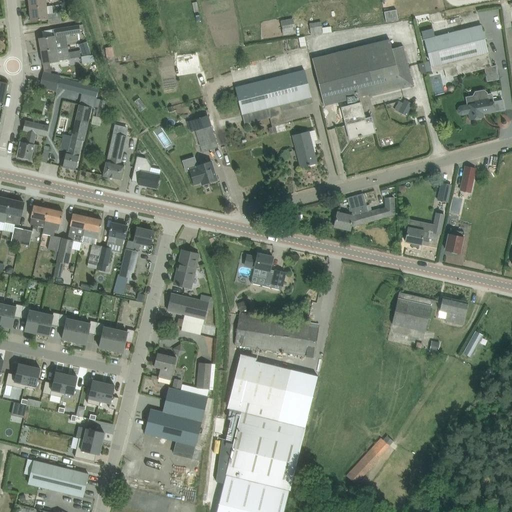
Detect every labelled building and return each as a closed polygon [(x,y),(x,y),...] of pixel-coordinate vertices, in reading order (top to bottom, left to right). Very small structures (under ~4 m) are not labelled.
[(45,5),(30,6),(32,21),(56,19),(55,13),(46,14),(45,5)] [(384,12),(386,22),(399,20),(397,10),(384,12)] [(282,27),(295,25),(294,18),(281,20),(282,27)] [(310,22),(311,34),(324,32),(323,21),(310,22)] [(41,51),(67,47),(66,36),(80,33),(79,25),(52,30),(53,37),(39,39),(41,51)] [(488,53),(488,52),(484,38),(480,25),(424,39),(429,62),(424,63),(427,74),(445,70),(447,78),(491,67),(488,53)] [(301,49),(307,48),(305,36),(299,38),(301,49)] [(324,107),(346,101),(347,106),(340,108),(349,140),(375,133),(371,117),(365,119),(361,102),(358,103),(357,98),(369,95),(370,97),(413,86),(403,46),(391,49),(389,39),(312,59),(324,107)] [(79,44),(83,56),(91,54),(87,42),(79,44)] [(67,47),(41,51),(43,64),(70,59),(67,47)] [(82,64),(92,63),(95,62),(93,55),(90,56),(90,55),(81,57),(82,64)] [(51,73),(50,63),(43,64),(44,72),(51,73)] [(490,70),(490,80),(499,80),(498,69),(490,70)] [(312,103),(304,70),(235,88),(244,125),(269,118),(272,127),(276,126),(285,124),(281,111),(312,103)] [(43,73),(42,80),(58,84),(59,77),(43,73)] [(0,102),(4,104),(8,83),(0,81),(0,102)] [(63,89),(82,93),(97,97),(99,89),(65,81),(63,89)] [(484,118),(483,114),(496,112),(493,97),(488,98),(487,93),(484,90),(475,92),(473,96),(466,97),(467,105),(460,106),(458,109),(459,113),(462,115),(473,113),(474,120),(484,118)] [(79,105),(92,108),(95,109),(95,107),(97,99),(97,97),(82,93),(82,94),(79,105)] [(405,100),(401,106),(410,110),(413,104),(405,100)] [(66,151),(63,167),(76,170),(79,157),(83,141),(85,141),(92,108),(79,105),(68,151),(66,151)] [(38,146),(33,145),(36,134),(47,137),(49,126),(25,121),(23,131),(28,132),(25,143),(21,142),(17,157),(31,160),(32,154),(36,155),(38,146)] [(114,134),(125,136),(127,128),(116,125),(114,134)] [(218,147),(210,125),(195,131),(203,152),(218,147)] [(297,158),(299,157),(301,167),(308,165),(310,165),(315,163),(312,154),(315,153),(309,131),(291,136),(297,158)] [(121,180),(124,166),(121,165),(127,136),(125,136),(114,134),(113,133),(106,166),(103,176),(121,180)] [(47,162),(51,146),(45,145),(41,160),(47,162)] [(147,158),(138,156),(132,180),(139,182),(139,184),(157,188),(160,175),(150,173),(152,166),(147,158)] [(207,181),(208,183),(217,180),(212,162),(196,166),(197,167),(190,169),(195,185),(207,181)] [(461,190),(471,192),(475,169),(466,167),(461,190)] [(438,200),(448,202),(451,185),(441,183),(438,200)] [(368,212),(363,194),(363,193),(347,198),(350,207),(348,208),(350,215),(337,212),(334,228),(350,231),(351,227),(395,215),(394,197),(384,198),(384,208),(368,212)] [(461,198),(454,196),(452,205),(459,207),(461,198)] [(0,197),(0,221),(5,222),(10,199),(0,197)] [(5,222),(11,223),(19,225),(24,203),(10,199),(5,222)] [(38,226),(44,228),(48,208),(34,205),(29,224),(34,225),(33,229),(37,230),(38,226)] [(55,230),(59,231),(63,212),(48,208),(44,228),(43,234),(54,236),(55,230)] [(81,242),(83,235),(86,216),(73,213),(67,239),(81,242)] [(436,213),(431,233),(440,235),(445,215),(436,213)] [(83,235),(91,238),(98,239),(102,220),(86,216),(83,235)] [(428,246),(429,238),(423,237),(426,224),(411,221),(410,227),(408,227),(405,241),(412,243),(412,246),(418,247),(419,244),(422,245),(422,244),(428,246)] [(108,241),(116,243),(123,245),(127,226),(112,223),(108,241)] [(11,242),(21,244),(24,229),(14,227),(11,242)] [(139,250),(140,243),(150,246),(154,231),(137,228),(134,242),(128,241),(126,247),(132,249),(139,250)] [(32,231),(24,229),(21,244),(29,246),(32,231)] [(460,253),(464,233),(450,231),(446,250),(452,251),(452,252),(457,253),(458,252),(460,253)] [(48,249),(55,251),(53,259),(57,260),(62,239),(51,236),(48,249)] [(62,239),(57,260),(57,261),(54,276),(61,278),(64,263),(68,264),(73,241),(62,239)] [(92,244),(90,254),(100,256),(102,246),(92,244)] [(109,266),(113,248),(102,246),(100,256),(98,263),(109,266)] [(132,279),(138,252),(125,249),(120,274),(119,274),(116,285),(122,287),(125,277),(132,279)] [(199,254),(182,250),(174,284),(178,285),(178,286),(180,286),(180,285),(192,288),(194,278),(196,277),(197,273),(195,272),(199,254)] [(281,290),(282,286),(285,272),(276,270),(275,271),(271,270),(273,257),(258,254),(257,258),(255,257),(247,256),(245,265),(253,267),(255,268),(251,283),(281,290)] [(376,296),(384,300),(390,289),(383,285),(376,296)] [(399,292),(398,298),(392,324),(425,332),(432,300),(399,292)] [(139,293),(137,301),(143,302),(145,294),(139,293)] [(209,303),(172,294),(168,310),(205,319),(209,303)] [(463,325),(468,302),(443,297),(442,302),(440,311),(447,312),(446,321),(463,325)] [(241,312),(247,309),(244,301),(237,304),(241,312)] [(16,307),(5,305),(5,304),(0,325),(12,328),(12,327),(14,317),(21,318),(24,306),(17,304),(16,307)] [(31,307),(24,306),(21,318),(28,320),(25,330),(25,331),(37,333),(42,313),(30,310),(31,307)] [(53,315),(42,313),(37,333),(49,336),(49,335),(51,325),(58,326),(61,314),(54,312),(53,315)] [(315,357),(320,325),(240,313),(235,345),(315,357)] [(68,316),(61,314),(58,326),(65,328),(63,338),(62,338),(62,339),(74,342),(79,321),(67,318),(68,316)] [(110,325),(134,330),(135,326),(111,320),(110,325)] [(90,324),(79,321),(74,342),(86,344),(88,333),(95,335),(98,322),(91,321),(90,324)] [(105,324),(98,322),(95,335),(102,336),(100,347),(99,347),(111,350),(116,329),(104,327),(105,324)] [(127,332),(116,329),(111,350),(123,353),(123,352),(125,341),(132,343),(135,331),(128,329),(127,332)] [(483,336),(476,331),(464,353),(471,357),(476,349),(476,348),(483,336)] [(178,343),(175,349),(184,353),(186,347),(178,343)] [(439,345),(432,343),(430,351),(438,352),(439,345)] [(171,380),(177,358),(157,353),(154,367),(161,368),(159,377),(171,380)] [(228,408),(241,412),(226,474),(290,490),(303,437),(250,424),(254,404),(289,412),(299,371),(240,357),(228,408)] [(212,364),(199,363),(197,388),(210,389),(212,364)] [(9,373),(6,385),(24,389),(30,366),(18,364),(16,375),(9,373)] [(30,366),(24,389),(25,389),(26,387),(36,389),(41,369),(30,366)] [(250,424),(303,437),(318,376),(299,371),(289,412),(254,404),(250,424)] [(46,381),(43,393),(62,397),(67,375),(56,372),(53,383),(46,381)] [(67,375),(62,397),(63,392),(74,395),(78,377),(67,375)] [(172,388),(181,390),(183,380),(175,378),(172,388)] [(93,380),(87,403),(99,405),(104,383),(93,380)] [(104,383),(99,405),(100,401),(110,403),(109,408),(117,409),(119,398),(113,396),(115,385),(104,383)] [(196,446),(208,398),(179,390),(169,388),(163,412),(151,409),(145,433),(196,446)] [(14,403),(13,408),(26,411),(27,405),(14,403)] [(79,406),(77,416),(83,417),(85,407),(79,406)] [(87,428),(84,439),(102,443),(105,432),(87,428)] [(391,446),(390,446),(394,441),(387,436),(383,440),(381,438),(347,475),(356,484),(391,446)] [(80,438),(75,457),(95,461),(96,454),(99,455),(102,443),(84,439),(80,438)] [(31,475),(29,484),(83,497),(89,474),(34,460),(34,461),(31,475)]
